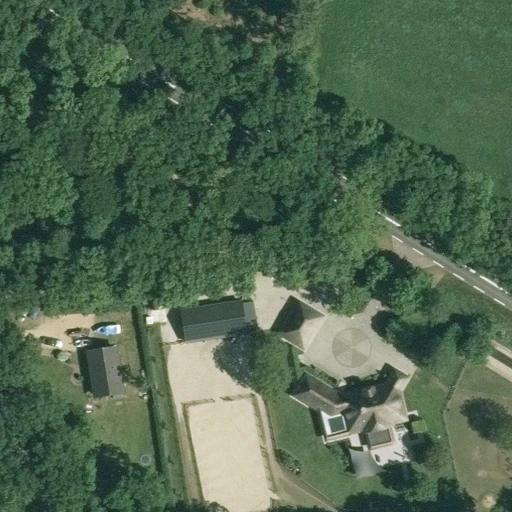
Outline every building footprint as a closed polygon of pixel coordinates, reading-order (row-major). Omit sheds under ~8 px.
[(79,315),(78,302),(57,303),(58,317),(79,315)] [(245,327),(241,303),(182,312),(186,336),(245,327)] [(301,304),(283,334),(304,347),(322,317),(301,304)] [(115,348),(88,352),(95,398),(123,394),(115,348)] [(405,419),(398,392),(402,384),(393,378),(389,386),(341,398),(307,378),(297,395),(331,416),(345,412),(346,419),(350,436),(366,432),(370,449),(395,443),(390,425),(389,422),(405,419)]
